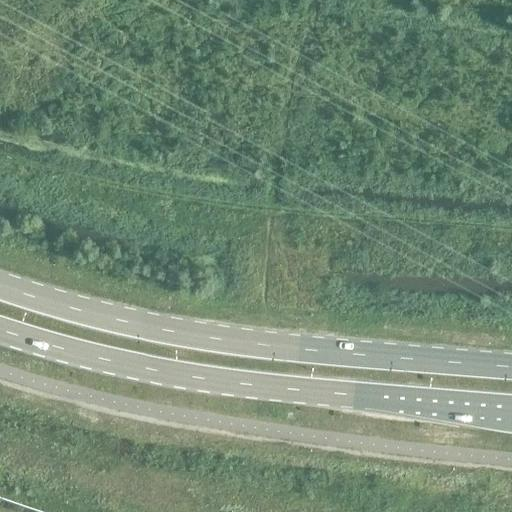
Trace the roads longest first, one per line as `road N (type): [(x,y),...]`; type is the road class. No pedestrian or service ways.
road 1 (secondary): [(511,368),(235,342),(122,323),(0,288)]
road 2 (secondary): [(0,332),(117,365),(221,382),(511,413)]
